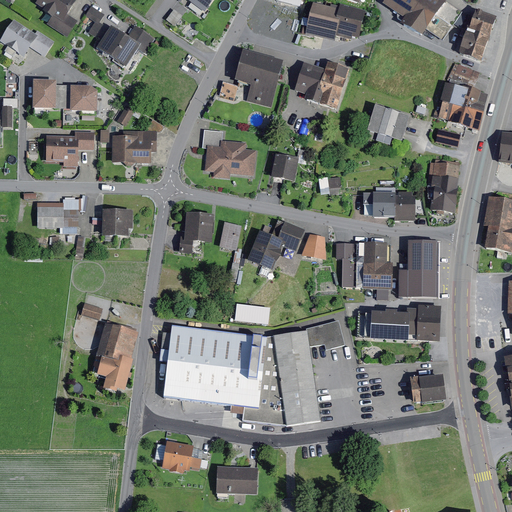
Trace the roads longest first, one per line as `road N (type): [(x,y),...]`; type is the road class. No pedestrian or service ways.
road 1 (residential): [(134,417),(277,439),(470,415)]
road 2 (unclassified): [(166,190),(388,231),(467,233)]
road 3 (residential): [(236,32),(308,53),(402,35),(504,79)]
road 4 (residential): [(134,417),(166,190)]
road 5 (primary): [(467,233),(460,313),(470,415)]
road 6 (residential): [(166,190),(236,32)]
road 7 (unclassified): [(0,185),(166,190)]
road 8 (primary): [(504,79),(467,233)]
